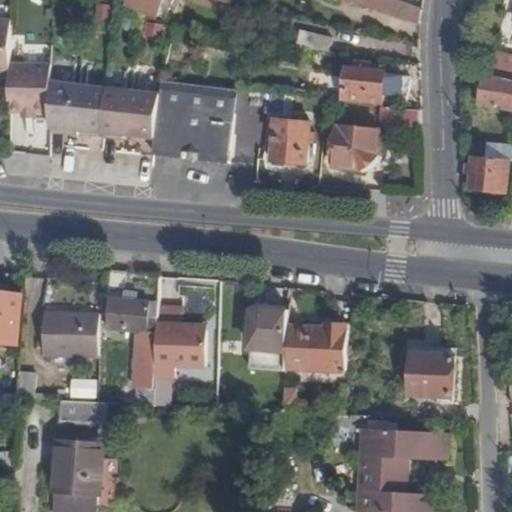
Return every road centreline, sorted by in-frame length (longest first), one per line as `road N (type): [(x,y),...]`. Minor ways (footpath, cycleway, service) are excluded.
road 1 (primary): [(0,226),(478,279)]
road 2 (primary): [(444,235),(0,191)]
road 3 (residential): [(440,0),(433,64),(444,235)]
road 4 (residential): [(478,279),(498,511)]
